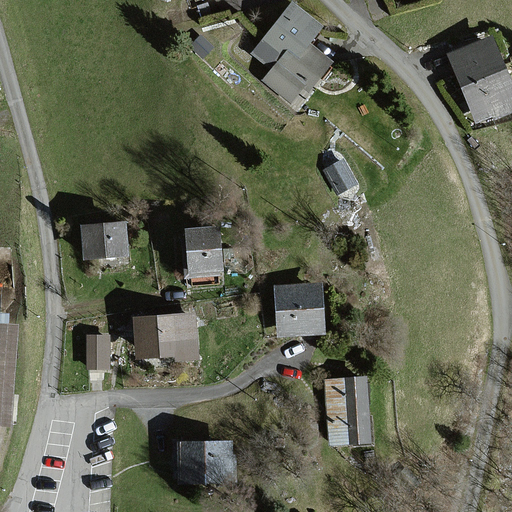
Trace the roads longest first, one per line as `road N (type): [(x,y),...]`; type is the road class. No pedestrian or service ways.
road 1 (unclassified): [(469,511),(504,327),(496,270),(467,171),(422,85),(332,0)]
road 2 (unclassified): [(0,49),(51,257),(45,401)]
road 3 (residential): [(292,354),(211,392),(45,401)]
road 4 (track): [(225,290),(51,311)]
